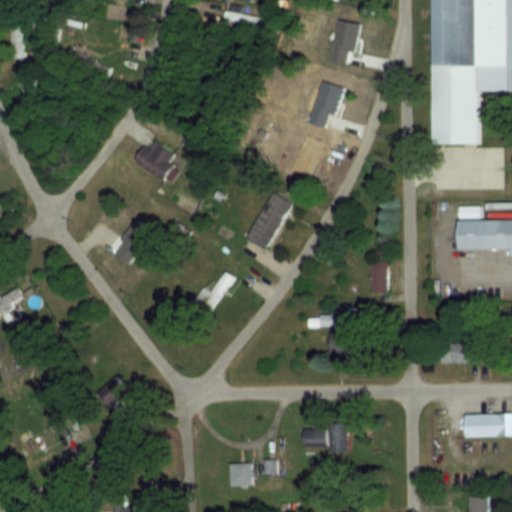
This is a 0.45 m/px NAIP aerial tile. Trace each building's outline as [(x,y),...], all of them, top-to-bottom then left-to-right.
[(511,89),(476,90),(476,143),(430,143),(429,0),(511,0),(511,89)] [(225,19),(269,29),(272,18),(241,11),(243,5),(229,1),(225,19)] [(22,24),(12,25),(15,57),(25,56),(22,24)] [(84,64),(91,50),(77,43),(70,56),(84,64)] [(315,67),(317,88),(341,85),(338,65),(315,67)] [(151,148),(144,144),(135,161),(172,181),(184,158),(154,141),(151,148)] [(267,249),(293,201),(273,190),(247,238),(267,249)] [(113,247),(141,210),(133,204),(105,241),(113,247)] [(509,248),(457,248),(457,220),(511,219),(511,255),(509,255),(509,248)] [(387,290),(387,261),(371,261),(371,291),(387,290)] [(201,295),(215,305),(236,276),(227,270),(212,291),(206,287),(201,295)] [(0,313),(24,298),(17,287),(0,297),(0,313)] [(360,352),(360,332),(331,332),(331,352),(360,352)] [(442,343),(442,361),(483,361),(483,343),(442,343)] [(134,389),(119,374),(100,392),(115,407),(134,389)] [(511,412),(466,413),(466,435),(511,435),(511,412)] [(330,451),(348,451),(348,421),(330,421),(330,427),(304,427),(304,445),(330,445),(330,451)] [(103,452),(109,465),(131,455),(125,442),(103,452)] [(276,459),(264,459),(264,472),(276,472),(276,459)] [(253,462),(231,462),(231,484),(253,484),(253,462)] [(469,511),(487,511),(488,495),(470,495),(469,511)] [(114,511),(133,511),(134,496),(114,496),(114,511)]
